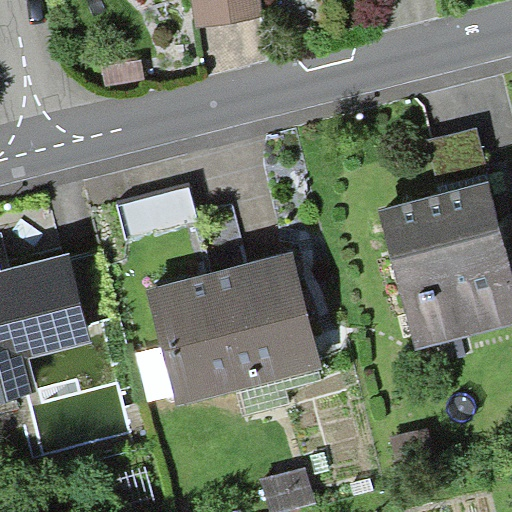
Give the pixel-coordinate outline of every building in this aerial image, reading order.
[(252,0),(222,0),(225,20),(255,16),(252,0)] [(511,316),(511,290),(485,184),(378,211),(403,311),(456,297),(464,329),(511,316)] [(185,186),(112,205),(121,243),(195,223),(185,186)] [(207,289),(154,302),(177,394),(235,380),(230,359),(304,341),(283,256),(204,276),(207,289)] [(12,348),(80,331),(62,260),(0,276),(0,392),(22,387),(12,348)] [(310,501),(303,471),(261,481),(268,511),(310,501)]
